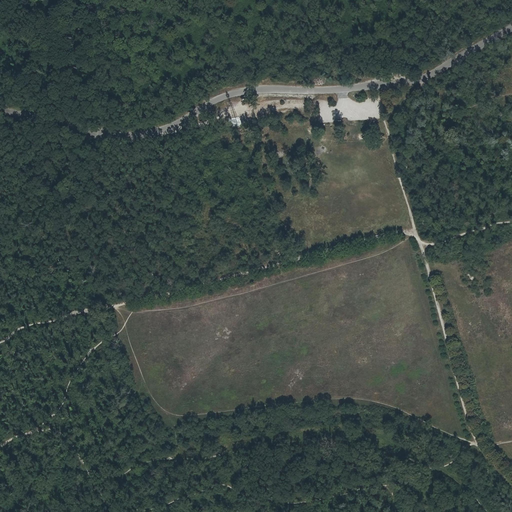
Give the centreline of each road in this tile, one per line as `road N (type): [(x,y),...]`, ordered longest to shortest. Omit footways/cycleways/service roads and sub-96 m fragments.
road 1 (unclassified): [(511,28),(421,78),(237,93),(147,137),(118,138),(0,110)]
road 2 (track): [(481,453),(418,239)]
